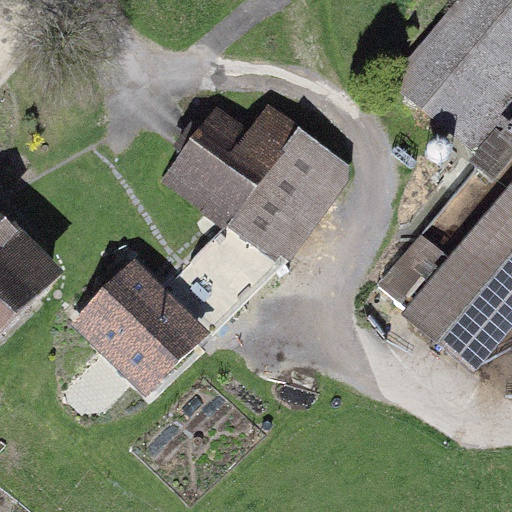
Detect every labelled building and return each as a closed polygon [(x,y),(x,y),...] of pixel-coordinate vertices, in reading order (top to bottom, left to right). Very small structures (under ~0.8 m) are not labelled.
[(511,0),(467,0),(393,90),(459,144),(511,79),(511,0)] [(511,135),(500,150),(511,160),(511,135)] [(292,136),(249,188),(197,144),(166,181),(278,274),(311,235),(300,226),(341,177),(292,136)] [(511,331),(511,191),(402,320),(471,379),(511,331)] [(0,354),(66,292),(0,221),(0,354)] [(134,272),(71,331),(146,411),(209,351),(134,272)]
